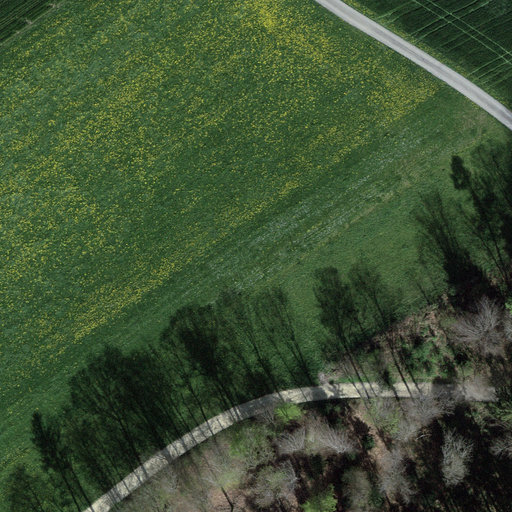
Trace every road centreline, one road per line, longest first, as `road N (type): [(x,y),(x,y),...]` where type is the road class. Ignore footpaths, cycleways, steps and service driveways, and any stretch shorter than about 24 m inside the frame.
road 1 (track): [(99,511),(202,434),(290,393),(442,389),(511,401)]
road 2 (unclassified): [(327,0),(511,121)]
